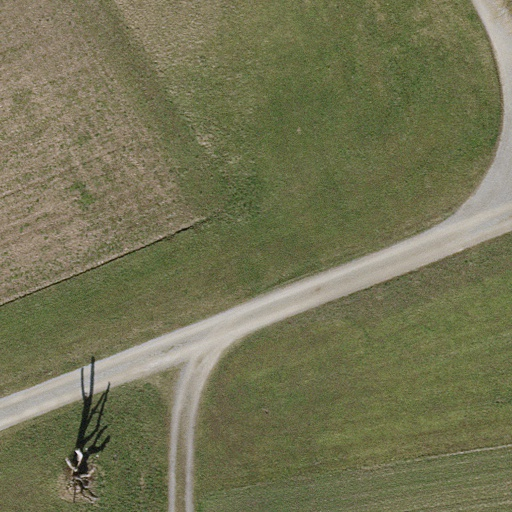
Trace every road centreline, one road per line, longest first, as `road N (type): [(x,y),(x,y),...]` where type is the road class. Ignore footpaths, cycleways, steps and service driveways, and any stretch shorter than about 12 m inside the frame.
road 1 (track): [(511,218),(0,415)]
road 2 (track): [(182,511),(183,341)]
